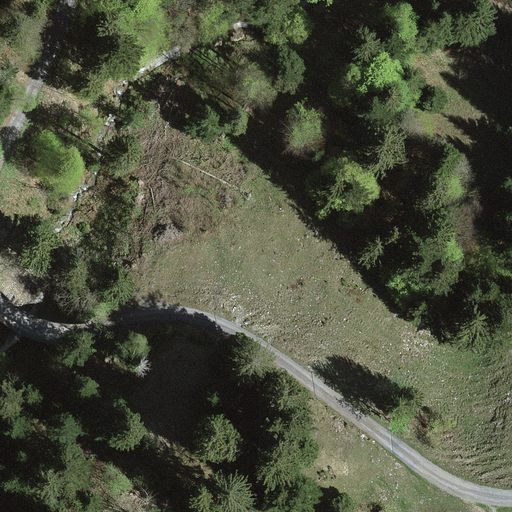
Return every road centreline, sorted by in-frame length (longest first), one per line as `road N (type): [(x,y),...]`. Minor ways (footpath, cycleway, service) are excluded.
road 1 (track): [(0,311),(28,330),(58,335),(146,310),(202,316),(282,362),(444,484),(511,497)]
road 2 (track): [(67,0),(0,143)]
